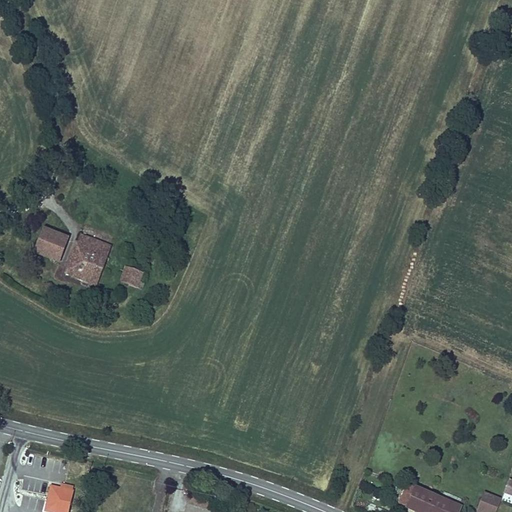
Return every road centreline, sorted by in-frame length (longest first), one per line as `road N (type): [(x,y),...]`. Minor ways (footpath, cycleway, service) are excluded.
road 1 (secondary): [(0,424),(226,475),(325,511)]
road 2 (track): [(7,0),(43,72),(63,146),(55,185),(43,198),(0,214)]
